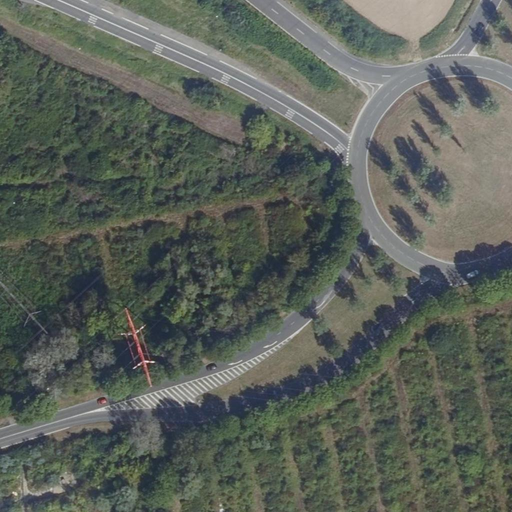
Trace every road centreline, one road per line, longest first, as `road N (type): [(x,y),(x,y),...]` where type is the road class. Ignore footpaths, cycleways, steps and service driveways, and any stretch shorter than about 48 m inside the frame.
road 1 (secondary): [(51,423),(215,410),(294,389),(353,356),(454,273)]
road 2 (secondary): [(364,211),(349,266),(282,333),(237,359),(51,423)]
road 3 (trunk): [(46,0),(277,106),(343,151),(356,175)]
road 4 (trunk): [(412,76),(351,68),(261,0)]
road 5 (secondary): [(412,76),(372,111),(356,175)]
